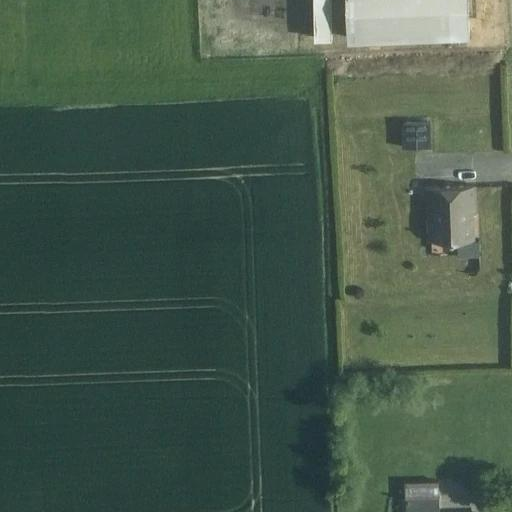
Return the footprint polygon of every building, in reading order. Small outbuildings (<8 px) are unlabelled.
[(248,0),(236,0),(237,8),(249,8),(248,0)] [(332,0),(312,0),(314,38),(334,37),(332,0)] [(470,34),(468,0),(347,0),(349,40),(470,34)] [(432,121),(404,122),(405,148),(433,146),(432,121)] [(472,186),(426,188),(428,241),(473,240),(472,186)] [(439,511),(439,483),(403,484),(403,511),(487,511),(488,511),(484,511),(439,511)]
